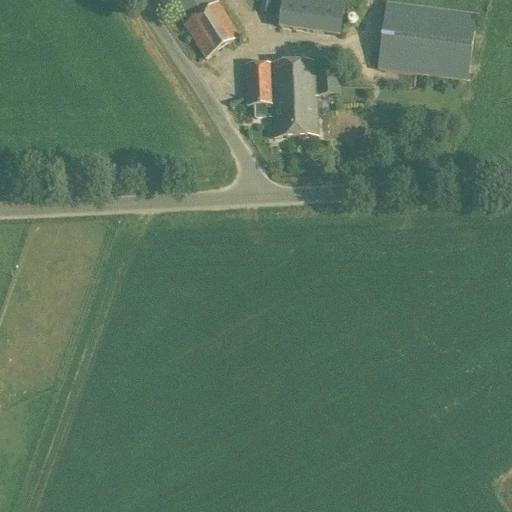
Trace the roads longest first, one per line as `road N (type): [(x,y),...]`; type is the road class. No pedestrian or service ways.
road 1 (unclassified): [(253,194),(511,178)]
road 2 (unclassified): [(0,206),(253,194)]
road 3 (unclassified): [(253,194),(248,161),(143,0)]
